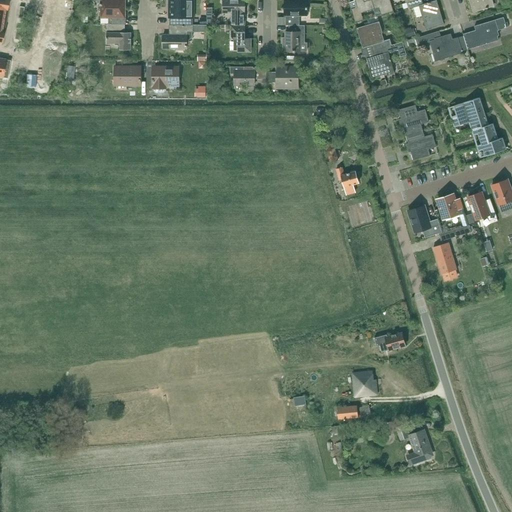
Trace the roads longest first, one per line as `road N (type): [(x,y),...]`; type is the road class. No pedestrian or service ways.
road 1 (unclassified): [(493,511),(392,200)]
road 2 (unclassified): [(392,200),(332,0)]
road 3 (residential): [(392,200),(511,162)]
